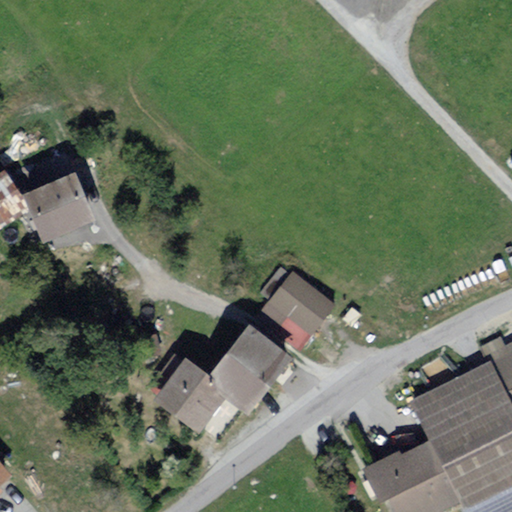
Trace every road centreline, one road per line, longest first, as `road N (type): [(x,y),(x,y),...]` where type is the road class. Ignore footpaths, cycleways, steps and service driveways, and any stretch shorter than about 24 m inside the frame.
road 1 (unclassified): [(178,511),(341,395),(511,299)]
road 2 (residential): [(368,35),(511,190)]
